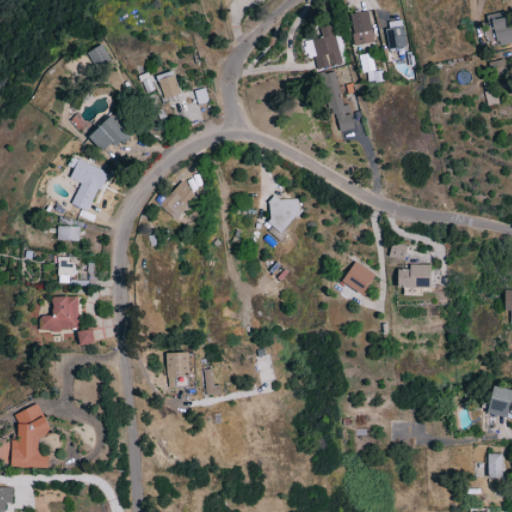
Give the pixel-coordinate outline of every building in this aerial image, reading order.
[(374,41),(368,10),(350,13),(355,45),(374,41)] [(511,41),(511,10),(489,13),(492,39),(503,38),(503,43),(511,41)] [(341,63),(331,24),(319,27),(321,36),(303,41),(307,58),(314,56),(318,69),(341,63)] [(388,48),(407,46),(405,26),(387,27),(388,48)] [(88,50),(95,68),(110,62),(103,45),(88,50)] [(511,76),(511,59),(496,59),(496,76),(511,76)] [(163,97),(180,93),(174,70),(157,74),(163,97)] [(355,127),(350,102),(342,104),(335,71),(324,73),(336,131),(355,127)] [(89,135),(104,151),(113,142),(117,147),(129,136),(110,115),(89,135)] [(72,204),(91,211),(106,170),(78,159),(71,178),(81,181),(72,204)] [(159,202),(176,220),(188,208),(184,204),(195,194),(182,180),(159,202)] [(284,227),(283,220),(299,219),(298,197),(268,199),(270,228),(284,227)] [(78,240),(79,226),(58,225),(57,239),(78,240)] [(406,258),(407,244),(391,243),(389,256),(406,258)] [(71,276),(72,257),(59,257),(58,276),(71,276)] [(365,294),(376,273),(354,261),(343,282),(365,294)] [(399,269),(399,287),(432,286),(432,264),(410,264),(410,268),(399,269)] [(40,330),(79,328),(78,296),(53,296),(54,315),(39,315),(40,330)] [(81,345),(96,342),(92,328),(78,331),(81,345)] [(166,352),(168,386),(190,386),(189,352),(166,352)] [(203,369),(205,392),(214,391),(212,368),(203,369)] [(488,412),(508,417),(511,402),(511,389),(495,385),(488,412)] [(15,467),(53,467),(53,452),(42,452),(42,438),(55,433),(43,403),(17,413),(22,426),(22,440),(16,440),(15,467)] [(501,453),(487,453),(488,477),(502,477),(501,453)] [(18,487),(0,486),(0,510),(11,511),(11,502),(17,502),(18,487)]
